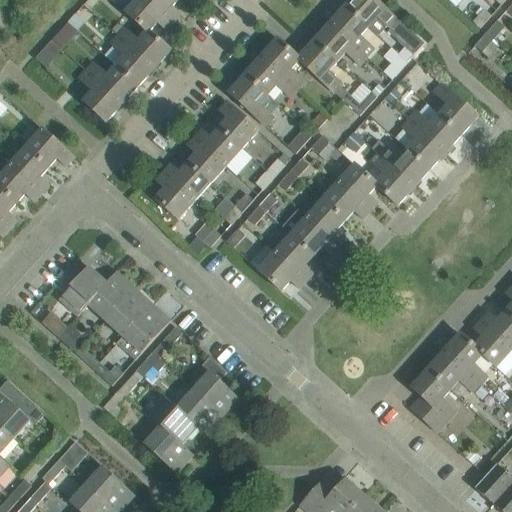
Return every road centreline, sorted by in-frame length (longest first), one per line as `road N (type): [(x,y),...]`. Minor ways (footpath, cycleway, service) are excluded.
road 1 (residential): [(509,118),(273,358)]
road 2 (residential): [(273,358),(84,188)]
road 3 (residential): [(84,188),(253,3)]
road 4 (residential): [(511,265),(486,294),(465,297),(350,426)]
road 5 (residential): [(444,511),(350,426)]
road 6 (residential): [(84,188),(0,279)]
